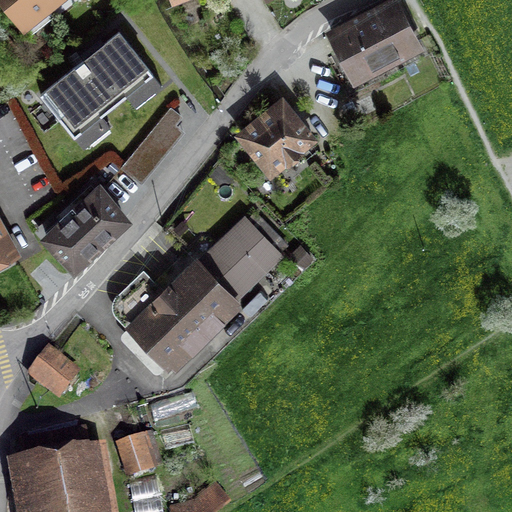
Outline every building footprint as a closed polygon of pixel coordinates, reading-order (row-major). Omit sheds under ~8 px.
[(1,0),(22,24),(48,3),(51,0),(1,0)] [(169,0),(173,9),(200,0),(169,0)] [(403,3),(330,37),(355,90),(428,56),(403,3)] [(168,70),(132,18),(44,79),(80,131),(168,70)] [(200,109),(180,93),(132,154),(152,170),(200,109)] [(285,97),(237,133),(271,179),(319,144),(285,97)] [(7,101),(0,104),(0,136),(21,126),(7,101)] [(139,223),(105,182),(78,204),(85,213),(48,243),(75,276),(139,223)] [(246,306),(241,302),(286,257),(250,221),(206,266),(198,259),(164,293),(146,276),(113,310),(178,375),(246,306)] [(0,226),(0,260),(14,253),(0,226)] [(53,352),(29,381),(60,406),(84,377),(53,352)] [(152,439),(123,449),(134,484),(163,474),(152,439)] [(100,511),(89,458),(17,473),(25,511),(100,511)] [(217,511),(229,501),(211,481),(188,503),(196,511),(217,511)]
